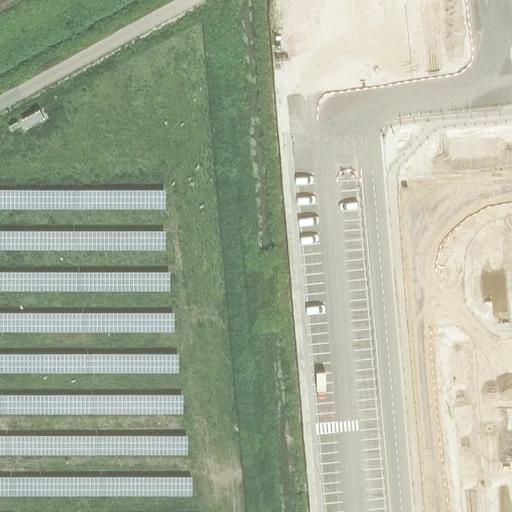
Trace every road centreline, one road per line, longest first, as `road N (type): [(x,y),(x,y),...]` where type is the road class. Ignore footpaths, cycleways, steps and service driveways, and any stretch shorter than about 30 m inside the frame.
road 1 (unclassified): [(0,105),(192,0)]
road 2 (unknown): [(511,167),(344,243)]
